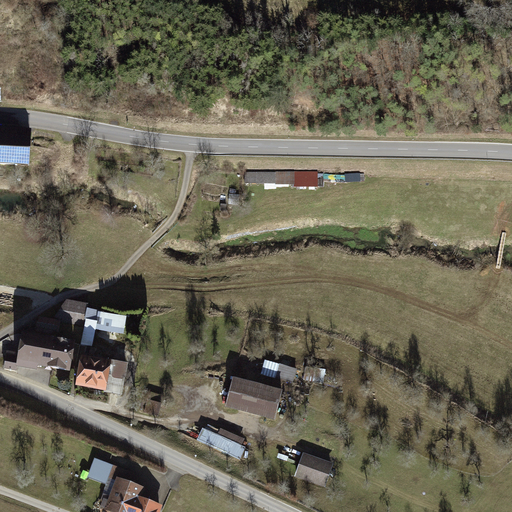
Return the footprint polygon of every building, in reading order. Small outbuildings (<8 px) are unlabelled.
[(0,163),(30,166),(32,138),(0,136),(0,163)] [(321,171),(247,172),(247,187),(321,186),(321,171)] [(89,307),(67,302),(55,319),(85,325),(89,307)] [(95,347),(97,332),(126,336),(129,317),(88,312),(84,346),(95,347)] [(62,323),(41,320),(39,332),(59,336),(62,323)] [(80,342),(27,332),(22,356),(11,354),(8,369),(21,372),(22,367),(41,370),(42,366),(74,372),(80,342)] [(132,365),(87,356),(81,387),(113,394),(116,379),(129,381),(132,365)] [(263,373),(296,383),(300,370),(267,360),(263,373)] [(287,392),(237,378),(229,407),(279,421),(287,392)] [(153,393),(151,400),(162,403),(164,396),(153,393)] [(147,413),(161,416),(164,404),(149,401),(147,413)] [(208,423),(201,442),(243,459),(248,448),(243,446),(246,439),(208,423)] [(337,466),(307,455),(298,478),(328,489),(337,466)] [(140,475),(117,467),(103,508),(114,511),(165,511),(168,504),(146,496),(149,488),(137,484),(140,475)]
